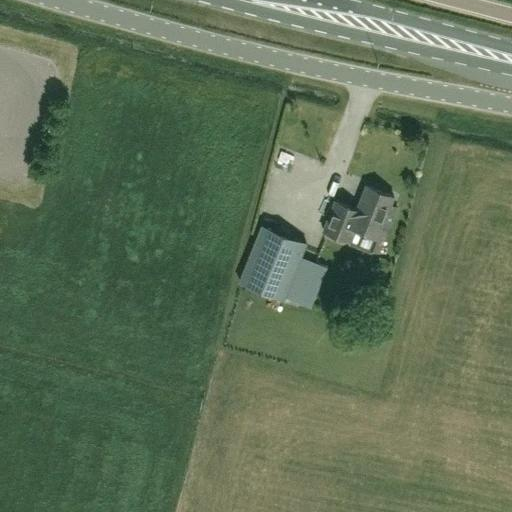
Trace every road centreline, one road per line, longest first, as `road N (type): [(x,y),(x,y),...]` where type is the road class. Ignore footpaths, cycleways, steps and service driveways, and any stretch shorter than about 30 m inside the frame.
road 1 (unclassified): [(511,105),(288,62),(59,0)]
road 2 (primary): [(278,0),(511,60)]
